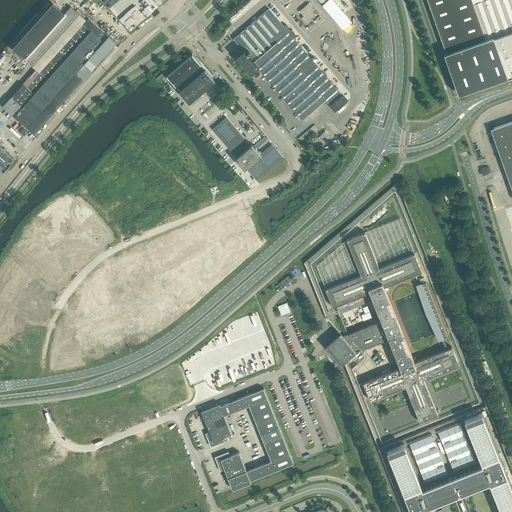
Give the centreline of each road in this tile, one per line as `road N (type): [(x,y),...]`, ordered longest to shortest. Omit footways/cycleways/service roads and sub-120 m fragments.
road 1 (unclassified): [(51,342),(68,290),(100,257),(294,168),(295,155),(186,27)]
road 2 (tertiary): [(0,397),(79,387),(171,349),(336,208),(380,147)]
road 3 (tertiary): [(370,136),(351,171),(287,238),(167,338),(89,372),(0,387)]
road 4 (unclassified): [(0,191),(111,60),(170,7)]
road 5 (unclassified): [(511,297),(463,152)]
road 6 (unclassified): [(48,418),(60,441),(81,450),(177,414)]
road 7 (tertiary): [(378,0),(386,79),(370,136)]
road 8 (tertiary): [(385,136),(399,74),(389,0)]
road 9 (primary): [(0,205),(84,103)]
road 10 (unclassified): [(177,414),(297,365)]
road 11 (primary): [(84,103),(186,27)]
road 12 (primary): [(176,16),(84,103)]
road 13 (unclassified): [(380,147),(434,145),(488,97)]
